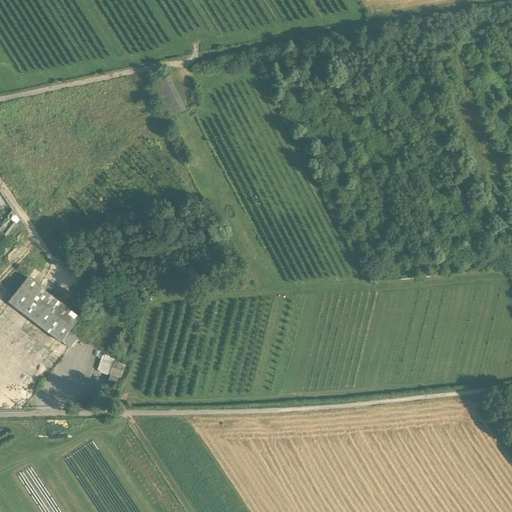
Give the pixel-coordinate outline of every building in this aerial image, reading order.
[(185,110),(168,76),(152,84),(169,118),(185,110)] [(8,218),(0,228),(0,231),(4,235),(14,222),(8,218)] [(60,342),(79,318),(28,278),(8,302),(60,342)] [(69,332),(61,341),(70,348),(78,338),(69,332)] [(114,360),(105,357),(100,372),(109,376),(114,360)] [(125,365),(114,362),(109,376),(110,376),(110,375),(118,378),(118,379),(120,379),(125,365)] [(118,378),(110,375),(110,376),(104,393),(112,396),(118,379),(118,378)]
